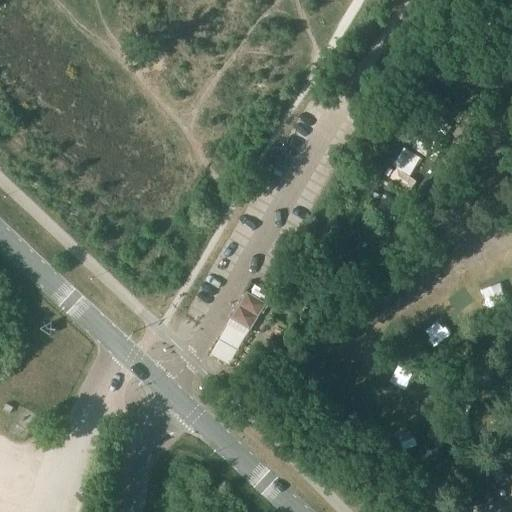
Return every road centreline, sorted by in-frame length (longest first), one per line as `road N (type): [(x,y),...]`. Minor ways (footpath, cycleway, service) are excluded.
road 1 (secondary): [(168,397),(0,235)]
road 2 (secondary): [(298,511),(168,397)]
road 3 (unknown): [(335,122),(407,0)]
road 4 (unclassified): [(114,511),(168,397)]
